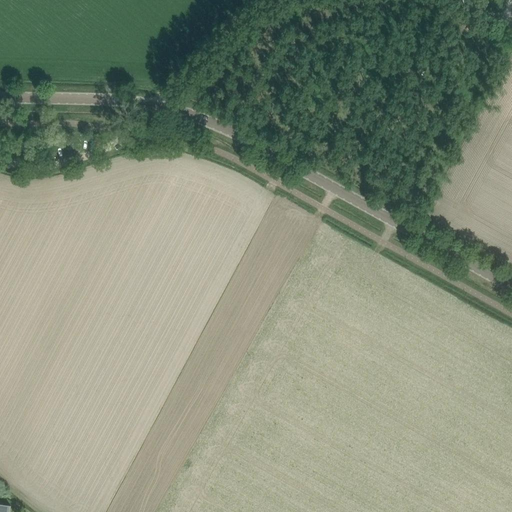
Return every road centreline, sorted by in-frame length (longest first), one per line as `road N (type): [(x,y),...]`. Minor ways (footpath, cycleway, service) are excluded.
road 1 (tertiary): [(511,287),(208,121),(104,98),(0,97)]
road 2 (track): [(122,136),(267,0)]
road 3 (track): [(0,160),(53,165),(122,136)]
